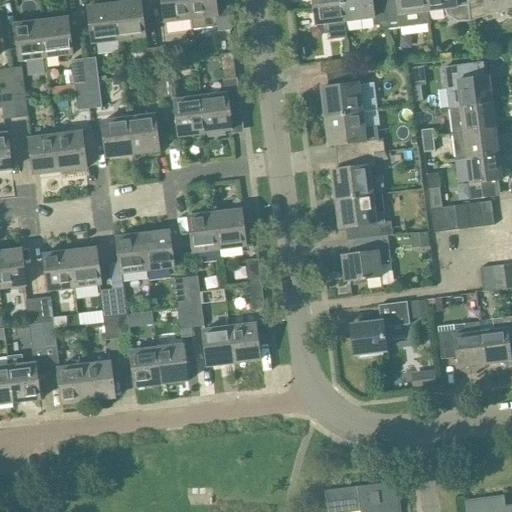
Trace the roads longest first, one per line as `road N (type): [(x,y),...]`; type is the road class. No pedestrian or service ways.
road 1 (residential): [(0,439),(274,408),(316,396)]
road 2 (residential): [(0,213),(148,196),(167,179),(275,168)]
road 3 (residential): [(275,168),(301,367),(316,396)]
road 4 (residential): [(256,0),(275,168)]
